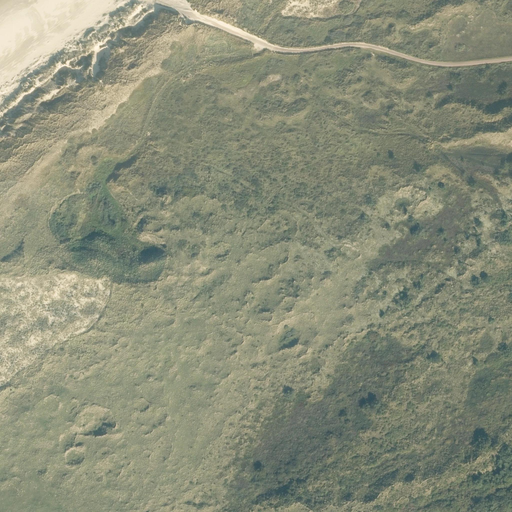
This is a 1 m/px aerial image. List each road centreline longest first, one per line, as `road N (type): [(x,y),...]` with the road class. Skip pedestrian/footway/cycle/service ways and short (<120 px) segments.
road 1 (unclassified): [(511,59),(439,64),(359,44),(281,50),(171,6)]
road 2 (track): [(0,88),(131,0)]
